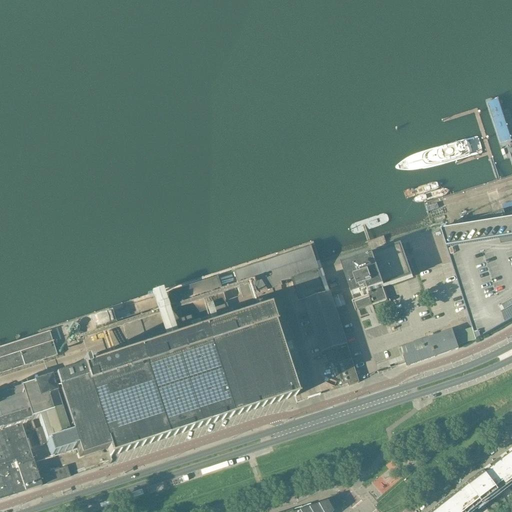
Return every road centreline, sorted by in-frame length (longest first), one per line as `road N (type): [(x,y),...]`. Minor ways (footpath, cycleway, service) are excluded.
road 1 (secondary): [(511,345),(28,511)]
road 2 (secondary): [(59,511),(511,359)]
road 3 (residential): [(243,511),(333,484),(358,511)]
road 4 (residential): [(410,511),(511,432)]
